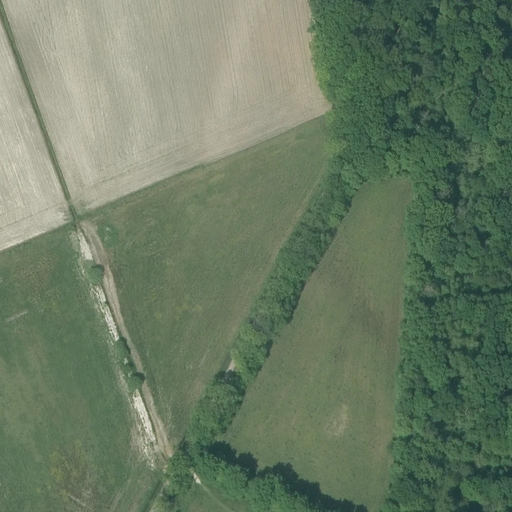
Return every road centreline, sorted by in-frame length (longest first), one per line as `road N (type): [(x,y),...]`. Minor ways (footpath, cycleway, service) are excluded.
road 1 (track): [(511,345),(460,367),(419,367),(429,181),(414,170),(335,181)]
road 2 (track): [(185,458),(335,181)]
road 3 (track): [(335,181),(349,143),(331,26),(350,0)]
